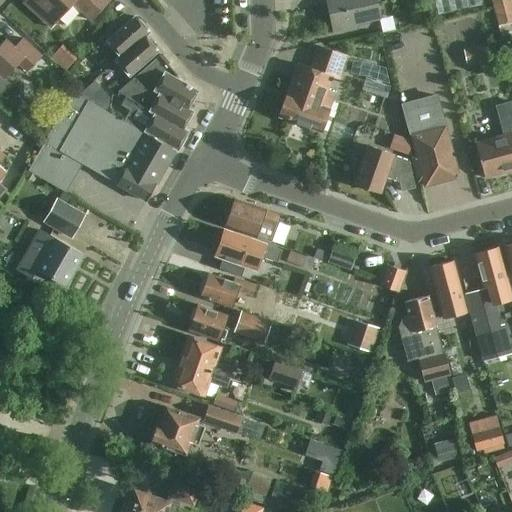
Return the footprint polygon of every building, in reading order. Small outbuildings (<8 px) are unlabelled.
[(24,0),(22,2),(43,21),(50,28),(58,19),(73,3),(84,14),(90,20),(108,0),(24,0)] [(392,11),(389,0),(326,0),(334,32),(357,27),(357,25),(366,23),(366,21),(380,18),(379,13),(392,11)] [(480,0),(427,0),(431,17),(482,5),(480,0)] [(117,61),(144,36),(148,33),(135,17),(131,21),(122,12),(114,20),(109,30),(98,39),(105,47),(105,51),(109,56),(113,56),(117,61)] [(144,36),(117,61),(128,75),(156,52),(144,36)] [(27,72),(41,56),(22,38),(14,47),(5,39),(0,44),(0,94),(10,84),(4,79),(18,63),(27,72)] [(465,62),(490,58),(488,45),(463,49),(465,62)] [(339,80),(348,57),(318,46),(310,68),(297,64),(278,117),(321,132),(335,93),(327,91),(332,77),(339,80)] [(162,97),(175,73),(167,64),(169,63),(162,55),(161,57),(159,55),(116,91),(117,92),(116,102),(122,103),(125,97),(153,114),(162,97)] [(195,90),(174,78),(176,74),(175,73),(162,97),(153,114),(181,130),(191,112),(184,109),(195,90)] [(359,78),(357,86),(362,87),(359,101),(374,105),(380,83),(359,78)] [(146,200),(175,150),(144,132),(144,133),(107,112),(97,106),(93,104),(74,93),(29,170),(67,192),(83,164),(146,200)] [(105,93),(93,104),(97,106),(107,112),(109,98),(105,93)] [(426,185),(459,176),(437,96),(403,105),(417,156),(414,157),(420,181),(425,179),(426,185)] [(122,103),(120,105),(130,110),(124,120),(144,132),(175,150),(182,138),(185,132),(181,130),(154,115),(153,114),(125,97),(122,103)] [(504,136),(475,143),(485,179),(511,171),(511,102),(496,107),(504,136)] [(391,149),(405,154),(408,145),(395,140),(391,149)] [(410,161),(395,156),(395,155),(368,146),(355,184),(382,193),(387,178),(400,182),(402,192),(416,188),(410,161)] [(44,221),(67,235),(80,214),(57,200),(44,221)] [(274,229),(272,228),(276,216),(233,201),(224,227),(269,243),(274,229)] [(82,256),(53,239),(39,230),(16,269),(32,278),(37,269),(65,285),(82,256)] [(217,241),(213,251),(216,252),(214,256),(223,259),(220,268),(240,275),(243,266),(256,270),(260,258),(277,263),(281,251),(223,231),(219,242),(217,241)] [(511,245),(503,248),(511,279),(511,278),(511,245)] [(315,257),(350,270),(354,258),(331,249),(330,253),(316,248),(313,257),(315,258),(315,257)] [(315,258),(313,257),(306,255),(305,256),(285,249),(281,259),(310,270),(315,258)] [(483,291),(469,294),(474,316),(472,317),(483,360),(510,353),(503,326),(499,327),(493,305),(510,301),(497,249),(474,255),(483,291)] [(452,261),(429,267),(436,295),(442,318),(465,312),(463,304),(452,261)] [(397,292),(405,271),(386,264),(379,286),(397,292)] [(252,297),(256,287),(233,279),(232,282),(208,273),(200,297),(231,308),(237,291),(252,297)] [(442,349),(428,301),(427,296),(404,303),(408,317),(402,319),(402,320),(399,328),(403,345),(407,361),(422,358),(427,379),(430,378),(435,395),(451,391),(446,374),(448,373),(442,349)] [(218,342),(227,316),(197,305),(188,331),(218,342)] [(263,342),(270,323),(240,312),(233,331),(263,342)] [(371,353),(380,328),(354,319),(346,344),(371,353)] [(180,360),(227,376),(230,368),(213,362),(218,347),(188,337),(188,339),(184,342),(182,348),(184,351),(180,360)] [(251,344),(248,352),(258,356),(261,348),(251,344)] [(224,386),(227,376),(180,360),(177,370),(173,373),(171,378),(173,381),(171,385),(202,395),(207,380),(224,386)] [(312,374),(274,360),(267,379),(296,389),(297,387),(306,390),(312,374)] [(464,374),(451,377),(454,391),(467,388),(464,374)] [(354,390),(349,404),(358,407),(363,393),(354,390)] [(212,404),(234,412),(238,402),(216,393),(212,404)] [(236,433),(241,417),(207,406),(202,421),(236,433)] [(152,442),(185,454),(190,443),(197,446),(204,427),(195,424),(197,419),(165,408),(159,425),(157,425),(157,427),(152,430),(149,437),(152,442)] [(317,408),(313,420),(332,427),(333,424),(337,414),(317,408)] [(498,426),(472,434),(478,452),(503,444),(498,426)] [(511,432),(503,435),(507,448),(511,446),(511,432)] [(451,439),(433,444),(438,463),(456,458),(451,439)] [(511,447),(501,452),(506,463),(511,460),(511,447)] [(315,471),(310,486),(327,491),(332,476),(315,471)] [(253,472),(247,490),(265,496),(271,478),(253,472)] [(176,511),(180,500),(193,504),(197,492),(173,484),(168,496),(170,497),(168,503),(134,492),(130,503),(127,506),(125,510),(125,511),(176,511)] [(271,492),(267,502),(289,510),(293,499),(271,492)] [(235,499),(230,511),(260,511),(262,508),(235,499)]
